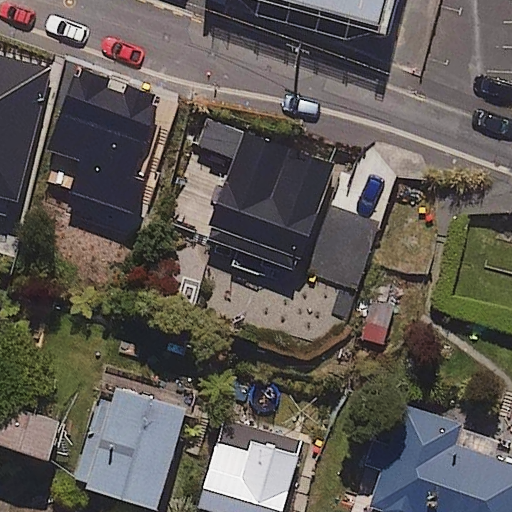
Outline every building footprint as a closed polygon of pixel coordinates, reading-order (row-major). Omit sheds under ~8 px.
[(313,0),(373,16),(377,0),(313,0)] [(49,70),(0,54),(0,193),(11,197),(49,70)] [(154,90),(69,64),(44,146),(76,156),(67,185),(140,207),(159,147),(139,141),(154,90)] [(331,158),(204,118),(195,146),(228,156),(203,235),(297,265),(331,158)] [(52,304),(21,296),(9,340),(40,348),(52,304)] [(184,414),(104,386),(72,478),(152,506),(184,414)] [(57,418),(0,400),(0,442),(45,456),(57,418)] [(464,421),(398,401),(367,502),(398,511),(511,511),(511,455),(458,439),(464,421)] [(278,511),(299,440),(222,418),(197,506),(219,511),(278,511)]
